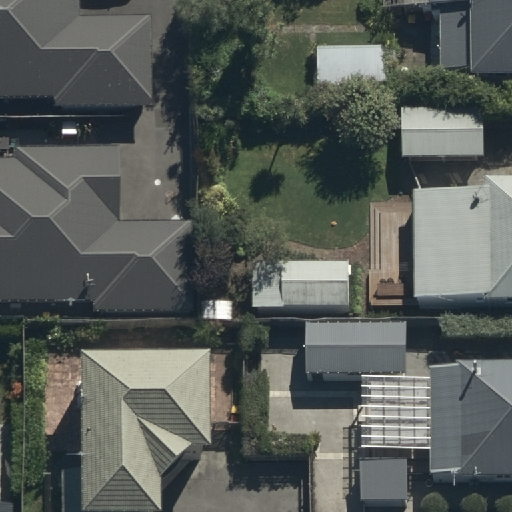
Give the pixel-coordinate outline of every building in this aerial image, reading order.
[(0,0),(0,117),(51,117),(51,128),(149,127),(148,38),(81,38),(80,0),(0,0)] [(511,0),(434,0),(435,27),(443,27),(443,87),(475,87),(475,103),(511,102),(511,0)] [(398,64),(320,63),(318,113),(389,115),(390,83),(397,84),(398,64)] [(404,139),(405,177),(486,175),(485,138),(404,139)] [(0,320),(89,321),(89,328),(198,329),(198,241),(118,240),(119,167),(13,166),(12,175),(0,174),(0,320)] [(511,205),(415,204),(413,322),(511,323),(511,205)] [(351,324),(350,281),(282,283),(282,294),(251,295),(252,327),(351,324)] [(410,342),(307,338),(305,388),(409,391),(410,342)] [(511,390),(432,391),(433,496),(464,495),(464,500),(511,500),(511,390)] [(206,391),(77,391),(78,493),(59,493),(59,511),(164,511),(165,511),(166,511),(167,510),(167,509),(168,509),(169,508),(170,507),(171,506),(172,505),(173,504),(173,503),(174,503),(175,502),(176,501),(177,500),(178,499),(178,498),(179,497),(180,496),(181,495),(181,494),(182,493),(183,492),(183,491),(184,490),(185,489),(185,488),(186,487),(187,486),(206,486),(206,391)] [(0,511),(12,511),(13,504),(0,503),(0,511)]
